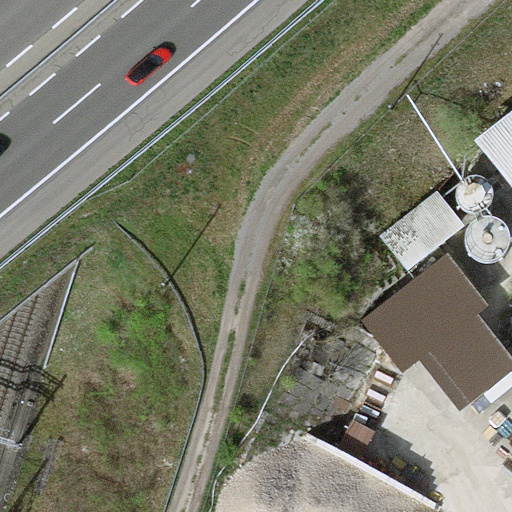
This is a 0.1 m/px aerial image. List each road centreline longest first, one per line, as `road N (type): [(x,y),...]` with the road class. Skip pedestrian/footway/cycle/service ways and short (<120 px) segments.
road 1 (track): [(182,511),(265,210),(294,165),(465,0)]
road 2 (motorway): [(0,166),(198,0)]
